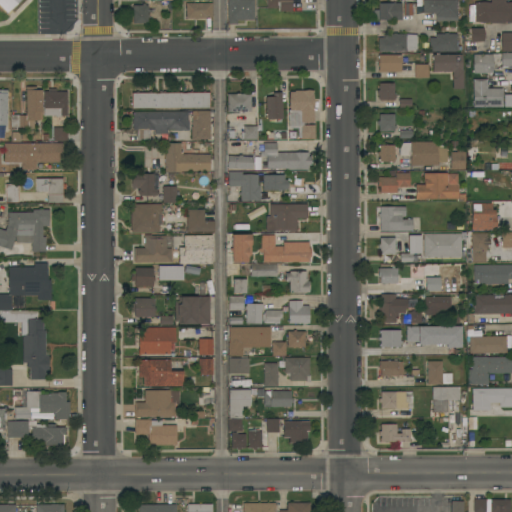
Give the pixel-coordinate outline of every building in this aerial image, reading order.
[(0,0),(20,0),(6,14),(0,8),(0,0)] [(227,0),(253,0),(253,21),(236,21),(236,25),(227,25),(227,0)] [(291,0),(292,11),(279,12),(279,9),(266,9),(266,0),(291,0)] [(456,0),(456,10),(457,10),(457,22),(437,22),(437,21),(436,21),(435,17),(435,14),(422,14),(422,0),(456,0)] [(511,22),(504,23),(504,24),(490,24),(490,23),(468,23),(468,5),(474,5),(474,3),(490,3),(490,0),(505,0),(505,3),(511,3),(511,22)] [(211,3),(211,17),(205,17),(205,19),(185,19),(185,3),(211,3)] [(403,3),(411,3),(411,16),(403,16),(403,3)] [(147,10),(151,10),(151,13),(147,13),(147,15),(148,15),(148,18),(147,18),(147,24),(132,24),(132,6),(141,6),(141,4),(145,4),(145,6),(147,6),(147,10)] [(373,20),(373,10),(378,10),(378,4),(401,4),(401,20),(373,20)] [(470,42),(470,29),(483,29),(483,42),(470,42)] [(429,52),(429,38),(435,38),(435,34),(444,34),(444,33),(447,33),(447,34),(456,34),(456,47),(460,47),(460,51),(456,51),(456,52),(429,52)] [(511,52),(501,52),(501,33),(511,33),(511,52)] [(378,52),(378,38),(384,38),(384,35),(393,35),(393,34),(396,34),(405,34),(416,35),(416,50),(405,52),(378,52)] [(511,53),(511,67),(501,67),(501,53),(511,53)] [(378,72),(378,55),(400,55),(400,72),(378,72)] [(462,55),(462,70),(462,89),(452,89),(452,72),(432,72),(432,55),(462,55)] [(473,74),(473,55),(492,55),(492,74),(473,74)] [(428,79),(414,79),(414,65),(427,65),(428,79)] [(472,108),(472,80),(487,79),(487,89),(502,89),(502,107),(472,108)] [(393,95),(395,95),(395,99),(393,99),(393,101),(378,101),(378,84),(393,84),(393,95)] [(41,120),(39,120),(39,121),(33,121),(33,129),(27,129),(27,128),(19,128),(11,128),(11,115),(19,115),(19,116),(25,116),(25,91),(25,87),(36,87),(36,90),(41,90),(41,120)] [(61,116),(61,117),(60,117),(56,117),(56,116),(43,116),(43,92),(47,92),(47,89),(55,89),(55,92),(66,92),(66,116),(61,116)] [(313,91),(313,93),(312,93),(312,110),(313,110),(313,123),(303,123),(303,126),(314,126),(314,140),(300,140),(300,138),(297,138),(297,129),(290,129),(287,127),(287,110),(289,110),(289,92),(294,92),(294,91),(313,91)] [(209,93),(209,108),(131,108),(131,93),(209,93)] [(282,119),(275,119),(275,122),(270,122),(270,120),(266,120),(265,97),(273,97),(272,93),(281,93),(282,119)] [(250,94),(250,112),(243,112),(243,114),(241,114),(241,112),(227,112),(226,94),(250,94)] [(511,107),(503,107),(503,95),(511,95),(511,107)] [(399,107),(399,99),(410,99),(410,107),(399,107)] [(210,140),(199,140),(199,141),(191,141),(191,127),(192,127),(191,111),(209,111),(210,140)] [(187,112),(187,122),(188,122),(188,131),(174,131),(174,130),(167,130),(167,134),(154,134),(154,130),(149,130),(149,141),(137,141),(137,130),(133,130),(133,125),(131,125),(131,120),(132,120),(132,112),(187,112)] [(394,126),(395,126),(395,129),(393,129),(393,131),(378,131),(378,126),(376,126),(376,121),(378,121),(378,115),(394,115),(394,126)] [(256,126),(256,133),(258,133),(258,135),(256,135),(256,140),(242,140),(242,126),(256,126)] [(53,142),(53,128),(66,128),(66,142),(53,142)] [(399,130),(410,130),(411,139),(399,139),(399,130)] [(61,143),(62,163),(35,163),(35,170),(21,171),(21,163),(3,163),(3,144),(10,144),(10,132),(19,132),(19,144),(61,143)] [(449,149),(449,141),(457,141),(457,148),(449,149)] [(436,142),(436,146),(437,146),(437,148),(446,148),(446,163),(438,163),(438,166),(410,166),(410,156),(399,156),(399,143),(409,143),(409,142),(436,142)] [(180,171),(180,173),(164,172),(165,143),(181,144),(180,155),(209,155),(209,172),(180,171)] [(276,153),(308,153),(308,157),(310,157),(310,166),(308,166),(308,170),(288,170),(288,169),(266,169),(266,157),(260,157),(260,151),(262,151),(262,143),(276,143),(276,153)] [(394,145),(394,157),(395,157),(395,160),(394,160),(394,162),(379,162),(379,156),(377,156),(377,152),(379,152),(379,145),(394,145)] [(464,170),(450,170),(449,152),(464,152),(464,170)] [(226,168),(227,156),(238,156),(238,155),(241,156),(241,157),(252,157),(251,170),(226,168)] [(259,201),(255,201),(240,201),(240,196),(238,196),(238,193),(240,193),(240,187),(228,187),(228,172),(241,172),(241,175),(257,175),(257,186),(259,186),(259,201)] [(394,178),(394,173),(409,173),(409,188),(396,188),(396,194),(379,193),(379,187),(377,187),(377,178),(394,178)] [(415,200),(415,185),(423,185),(423,174),(447,173),(447,174),(457,174),(457,200),(415,200)] [(137,194),(137,190),(139,189),(131,189),(131,185),(130,174),(152,174),(152,177),(158,177),(158,190),(156,190),(156,192),(158,192),(158,195),(156,195),(156,196),(138,196),(137,194)] [(262,191),(262,176),(283,175),(284,180),(287,180),(287,190),(262,191)] [(61,179),(61,184),(64,184),(64,190),(62,190),(62,202),(47,202),(47,192),(35,192),(35,179),(61,179)] [(5,184),(17,184),(17,203),(5,203),(5,184)] [(175,203),(162,203),(162,187),(176,187),(175,203)] [(471,230),(471,204),(491,204),(491,211),(493,211),(493,216),(495,216),(495,230),(471,230)] [(130,233),(130,212),(131,212),(131,205),(160,205),(160,213),(163,213),(163,225),(158,225),(158,233),(130,233)] [(306,205),(306,218),(296,219),(296,232),(289,232),(289,231),(265,231),(265,217),(269,217),(269,205),(306,205)] [(249,221),(246,214),(263,206),(266,212),(249,221)] [(379,232),(379,218),(377,218),(377,214),(379,214),(379,207),(404,207),(404,217),(401,217),(401,220),(411,220),(411,231),(379,232)] [(10,250),(0,246),(0,229),(4,231),(7,223),(7,213),(32,213),(32,210),(48,210),(48,226),(41,227),(42,237),(44,237),(45,252),(31,252),(30,243),(15,243),(15,237),(10,250)] [(186,232),(186,210),(204,210),(204,221),(213,221),(213,231),(212,231),(212,233),(186,232)] [(511,248),(501,248),(501,232),(511,232),(511,248)] [(423,234),(460,234),(460,258),(423,258),(423,234)] [(486,234),(486,241),(488,241),(488,244),(486,244),(486,251),(485,251),(485,263),(471,263),(471,234),(486,234)] [(134,263),(134,248),(143,248),(143,235),(150,235),(150,236),(165,236),(165,237),(171,237),(172,248),(165,248),(165,249),(171,249),(171,263),(134,263)] [(226,238),(231,238),(231,235),(246,236),(246,235),(250,235),(250,248),(246,248),(246,263),(231,262),(231,253),(226,253),(226,238)] [(308,243),(308,262),(262,263),(262,253),(258,253),(258,249),(260,249),(260,236),(274,235),(274,246),(282,246),(282,243),(308,243)] [(211,236),(212,264),(178,264),(178,248),(183,248),(183,236),(211,236)] [(420,254),(411,254),(411,256),(416,256),(417,262),(400,262),(400,254),(408,254),(408,236),(420,236),(420,254)] [(394,255),(379,255),(379,249),(377,249),(377,245),(379,245),(379,238),(394,238),(394,255)] [(33,267),(32,263),(45,263),(45,280),(50,280),(50,301),(38,301),(38,296),(10,296),(10,310),(36,310),(36,319),(42,319),(42,331),(45,331),(45,356),(48,356),(48,373),(45,373),(45,380),(29,380),(29,367),(27,367),(27,363),(22,363),(22,336),(20,336),(20,323),(0,323),(0,294),(7,294),(7,267),(33,267)] [(276,265),(276,277),(250,277),(250,265),(276,265)] [(511,265),(511,279),(507,279),(507,285),(480,285),(480,283),(473,283),(473,266),(511,265)] [(182,266),(182,281),(157,281),(157,266),(182,266)] [(134,287),(134,281),(130,281),(130,273),(134,273),(134,268),(152,268),(152,278),(154,278),(154,281),(152,281),(152,287),(134,287)] [(396,269),(396,284),(379,284),(379,277),(377,277),(377,269),(396,269)] [(305,272),(305,279),(306,279),(306,282),(308,282),(308,293),(305,293),(305,294),(289,294),(289,281),(285,281),(285,274),(289,274),(289,272),(305,272)] [(439,291),(425,291),(425,277),(439,277),(439,291)] [(246,294),(232,294),(233,280),(246,280),(246,294)] [(401,291),(401,283),(404,283),(404,280),(413,280),(413,291),(401,291)] [(394,323),(379,323),(379,295),(394,295),(394,298),(406,298),(406,313),(397,313),(397,317),(394,317),(394,323)] [(493,295),(493,299),(503,299),(503,295),(511,295),(511,314),(473,315),(473,296),(493,295)] [(243,311),(228,311),(227,297),(242,296),(243,311)] [(209,325),(178,325),(178,320),(174,320),(174,301),(180,301),(180,297),(209,297),(209,325)] [(449,297),(449,312),(424,312),(424,297),(449,297)] [(133,318),(133,312),(129,312),(129,304),(133,304),(133,299),(153,299),(152,308),(154,308),(154,312),(153,311),(153,318),(133,318)] [(288,301),(301,301),(301,306),(308,306),(308,324),(306,324),(306,325),(302,325),(302,324),(287,324),(288,301)] [(262,304),(262,310),(261,310),(260,324),(245,324),(245,310),(244,310),(244,306),(245,306),(245,304),(262,304)] [(281,311),(281,319),(278,319),(278,324),(264,324),(262,324),(262,322),(261,322),(262,314),(264,314),(264,310),(281,311)] [(400,324),(400,316),(407,316),(406,313),(411,313),(411,311),(414,311),(414,312),(420,312),(420,324),(400,324)] [(269,327),(269,348),(241,348),(241,357),(227,357),(227,343),(228,343),(228,327),(269,327)] [(460,327),(460,348),(445,348),(445,345),(417,345),(417,342),(405,342),(405,327),(460,327)] [(141,355),(141,356),(138,356),(137,328),(174,328),(174,342),(169,342),(169,355),(141,355)] [(286,348),(287,332),(292,332),(292,330),(295,330),(295,332),(304,332),(304,338),(305,339),(305,342),(304,342),(304,348),(286,348)] [(400,330),(400,342),(401,342),(401,345),(400,345),(400,347),(380,347),(380,341),(378,341),(378,338),(380,338),(379,331),(400,330)] [(506,337),(506,353),(487,353),(487,355),(484,355),(484,354),(469,354),(469,337),(506,337)] [(212,355),(197,355),(198,339),(212,339),(212,355)] [(285,356),(271,356),(271,343),(284,342),(285,356)] [(486,357),(486,358),(511,357),(511,374),(487,374),(487,385),(467,385),(466,370),(471,369),(471,357),(486,357)] [(248,359),(248,374),(227,374),(228,358),(248,359)] [(308,358),(308,376),(309,376),(309,382),(304,382),(304,381),(288,381),(288,377),(287,376),(286,375),(285,374),(283,374),(283,358),(308,358)] [(212,375),(197,375),(197,359),(212,359),(212,375)] [(142,387),(142,380),(138,380),(138,360),(170,360),(170,371),(182,371),(182,387),(142,387)] [(402,376),(397,376),(380,376),(380,370),(378,370),(378,361),(397,361),(397,362),(402,362),(402,376)] [(426,361),(441,361),(441,374),(451,374),(451,384),(441,384),(441,385),(426,385),(426,361)] [(263,364),(277,364),(276,387),(263,387),(263,364)] [(0,386),(0,369),(11,369),(11,386),(0,386)] [(459,387),(459,401),(446,401),(446,412),(431,412),(431,387),(459,387)] [(511,388),(511,407),(498,408),(498,403),(489,403),(489,411),(471,411),(471,389),(511,388)] [(228,390),(249,390),(250,406),(241,407),(242,418),(228,418),(228,390)] [(134,417),(134,403),(144,403),(144,391),(169,391),(169,403),(174,403),(174,417),(134,417)] [(263,407),(263,391),(290,392),(290,398),(292,398),(292,403),(290,403),(290,408),(263,407)] [(14,419),(14,407),(25,407),(25,392),(39,392),(39,395),(50,395),(50,393),(57,393),(57,392),(65,392),(65,402),(68,402),(68,420),(54,420),(54,414),(39,413),(39,414),(29,414),(29,420),(14,419)] [(380,409),(380,403),(378,403),(378,399),(380,399),(380,392),(405,392),(405,396),(412,396),(412,409),(380,409)] [(227,432),(227,419),(241,419),(241,432),(227,432)] [(265,419),(278,419),(278,433),(265,433),(265,419)] [(176,426),(176,445),(147,445),(147,434),(134,435),(133,420),(150,420),(150,421),(161,421),(161,426),(176,426)] [(35,421),(35,425),(55,424),(55,428),(64,428),(65,435),(63,435),(64,445),(62,445),(62,446),(45,446),(45,448),(41,448),(41,446),(31,446),(31,429),(27,429),(27,437),(6,438),(6,422),(35,421)] [(309,422),(309,431),(305,431),(305,432),(306,432),(306,440),(305,440),(305,443),(295,443),(289,443),(289,438),(282,438),(282,422),(309,422)] [(401,442),(401,447),(395,447),(395,442),(380,442),(380,436),(378,436),(378,432),(380,432),(380,425),(395,425),(396,434),(400,434),(400,430),(409,429),(409,442),(401,442)] [(247,432),(247,430),(255,430),(255,432),(261,432),(261,448),(255,448),(255,450),(252,450),(252,448),(247,448),(247,432)] [(230,433),(235,433),(235,434),(245,434),(245,448),(240,448),(240,450),(236,450),(236,448),(230,448),(230,433)] [(509,500),(509,511),(472,511),(473,499),(509,500)] [(449,511),(450,501),(463,502),(462,511),(449,511)] [(275,503),(275,509),(274,509),(274,511),(242,511),(242,503),(275,503)] [(309,503),(309,511),(278,511),(286,511),(286,503),(309,503)]
